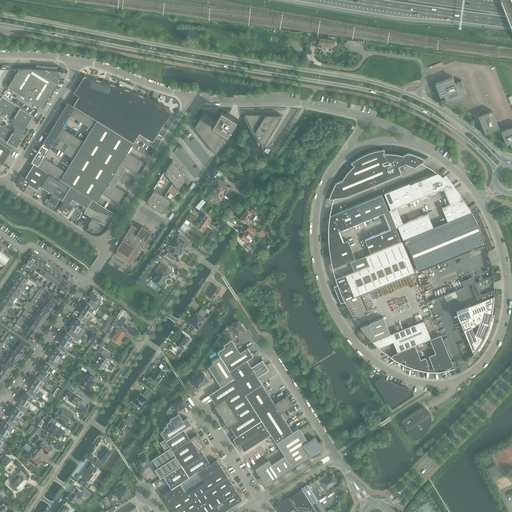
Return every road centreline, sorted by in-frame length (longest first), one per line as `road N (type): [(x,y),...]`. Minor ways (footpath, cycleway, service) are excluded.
road 1 (secondary): [(0,24),(380,93),(450,127),(496,170)]
road 2 (unclassified): [(483,205),(505,266),(506,311),(496,342),(455,381),(402,378),(350,334),(319,266),(317,209),(349,150)]
road 3 (secondary): [(411,94),(0,15)]
road 4 (unclassified): [(108,249),(204,97)]
road 5 (unclassified): [(193,96),(99,244)]
road 6 (residential): [(199,259),(298,116)]
road 7 (motorway): [(348,0),(511,22)]
road 8 (unclassified): [(405,486),(511,376)]
road 9 (residential): [(5,402),(87,281)]
road 10 (unclassified): [(4,185),(81,61)]
road 11 (unclassified): [(333,450),(268,349)]
